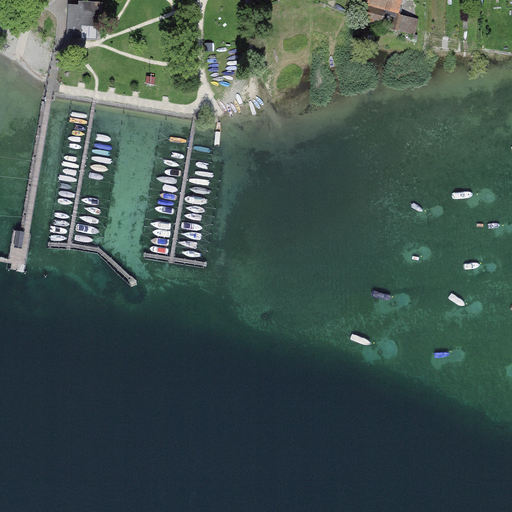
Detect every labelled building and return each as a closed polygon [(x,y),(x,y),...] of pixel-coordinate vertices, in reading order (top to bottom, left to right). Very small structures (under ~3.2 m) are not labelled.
[(375,0),(375,9),(404,12),(405,0),(375,0)] [(99,3),(81,2),(81,7),(80,24),(97,25),(99,3)] [(79,37),(81,7),(69,6),(68,37),(79,37)] [(417,22),(397,17),(394,31),(413,35),(417,22)] [(149,77),(147,85),(156,86),(157,78),(149,77)] [(17,229),(14,244),(22,246),(25,231),(17,229)]
